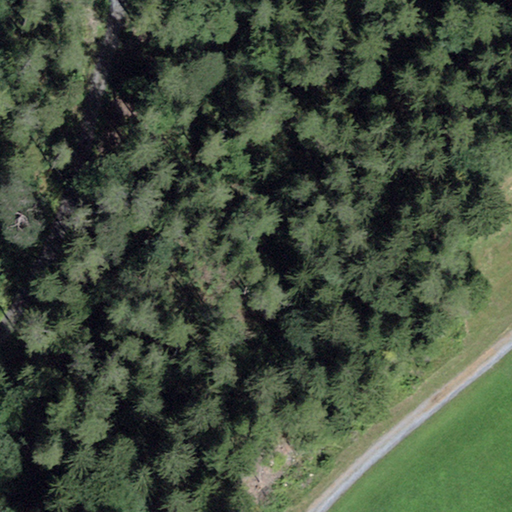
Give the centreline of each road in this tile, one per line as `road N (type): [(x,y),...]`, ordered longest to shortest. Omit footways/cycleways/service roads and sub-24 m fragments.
road 1 (track): [(120,0),(77,178),(30,303),(0,353)]
road 2 (track): [(319,511),(511,344)]
